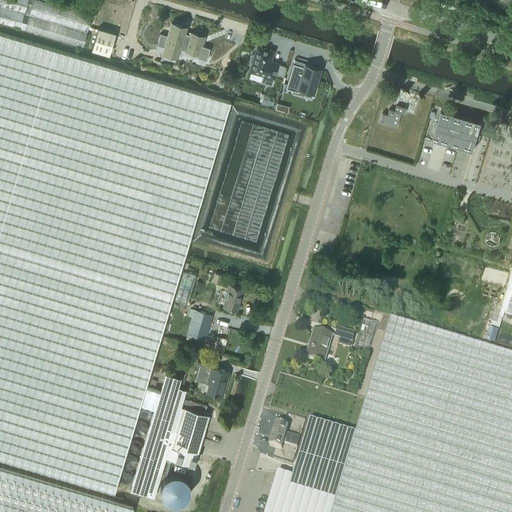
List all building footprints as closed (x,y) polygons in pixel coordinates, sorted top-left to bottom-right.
[(0,0),(0,21),(82,46),(91,15),(38,0),(0,0)] [(160,33),(157,44),(164,46),(162,52),(176,56),(179,48),(198,54),(197,57),(206,60),(210,47),(201,45),(204,36),(184,30),(185,26),(171,22),(167,35),(160,33)] [(115,32),(97,27),(91,50),(109,55),(115,32)] [(139,404),(145,386),(230,101),(0,31),(0,456),(114,491),(139,404)] [(272,85),(278,63),(270,61),(273,51),(257,46),(250,70),(262,74),(260,81),(272,85)] [(290,72),(285,88),(298,91),(299,87),(313,92),(320,69),(305,64),(304,66),(299,65),(296,74),(290,72)] [(396,105),(394,111),(388,109),(387,114),(382,113),(379,122),(396,128),(401,113),(404,114),(406,108),(396,105)] [(441,109),(432,137),(473,149),(475,140),(481,121),(441,109)] [(237,309),(243,288),(230,284),(224,305),(237,309)] [(206,337),(213,314),(195,309),(188,332),(206,337)] [(511,511),(511,355),(390,319),(356,434),(332,511),(511,511)] [(367,353),(376,324),(364,320),(355,349),(367,353)] [(352,344),(355,334),(337,329),(335,339),(352,344)] [(324,364),(332,337),(314,331),(306,358),(324,364)] [(196,378),(207,382),(209,383),(206,391),(223,396),(225,387),(223,387),(227,371),(211,366),(213,359),(198,354),(195,362),(200,363),(196,378)] [(155,409),(131,489),(154,496),(165,457),(194,465),(197,454),(209,414),(204,412),(181,405),(183,398),(186,389),(183,388),(178,386),(181,378),(165,373),(159,391),(145,386),(139,404),(155,409)] [(204,412),(206,405),(183,398),(181,405),(204,412)] [(277,473),(265,511),(332,511),(356,434),(310,420),(293,477),(277,473)] [(275,424),(272,435),(298,443),(300,438),(286,433),(288,428),(275,424)] [(297,448),(298,443),(272,435),(269,447),(281,450),(283,444),(297,448)] [(131,511),(133,507),(0,467),(0,511),(131,511)]
